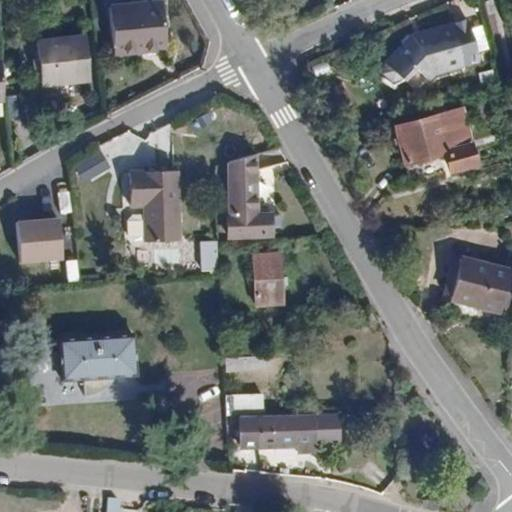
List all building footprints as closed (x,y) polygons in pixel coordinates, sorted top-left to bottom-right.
[(164,0),(113,3),(116,55),(168,51),(164,0)] [(415,69),(430,82),(439,75),(480,65),(468,19),(407,37),(384,65),(383,74),(391,83),(400,82),(415,69)] [(86,35),(37,40),(41,87),(91,83),(86,35)] [(465,106),(396,126),(409,170),(446,160),(451,177),(483,168),(465,106)] [(82,182),(110,168),(101,150),(73,164),(82,182)] [(258,155),(228,163),(229,239),(274,238),(274,213),(260,212),(258,155)] [(179,240),(179,170),(130,171),(130,208),(143,208),(143,240),(179,240)] [(61,191),(62,212),(74,211),(72,190),(61,191)] [(59,218),(16,221),(20,264),(62,261),(59,218)] [(281,252),(252,254),(255,308),(284,306),(281,252)] [(511,287),(511,267),(462,255),(461,260),(453,295),(451,301),(506,314),(511,287)] [(442,293),(453,295),(461,260),(451,257),(442,293)] [(260,342),(259,321),(247,322),(247,334),(238,334),(239,343),(260,342)] [(133,337),(60,341),(62,380),(86,379),(86,391),(116,389),(115,377),(135,376),(133,337)] [(13,345),(0,345),(0,401),(14,402),(13,345)] [(265,352),(224,354),(224,367),(265,365),(265,352)] [(263,390),(233,391),(233,410),(263,409),(263,390)] [(205,396),(206,443),(225,442),(224,396),(205,396)] [(239,417),(240,448),(341,445),(340,414),(239,417)]
